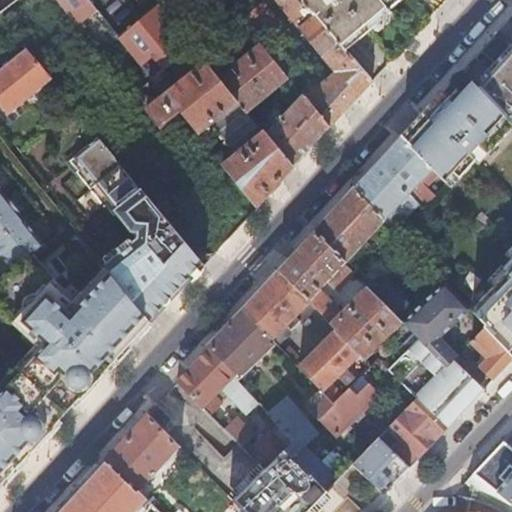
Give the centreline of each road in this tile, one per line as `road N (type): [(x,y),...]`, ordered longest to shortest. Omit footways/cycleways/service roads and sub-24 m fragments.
road 1 (residential): [(491,0),(17,511)]
road 2 (residential): [(409,511),(511,404)]
